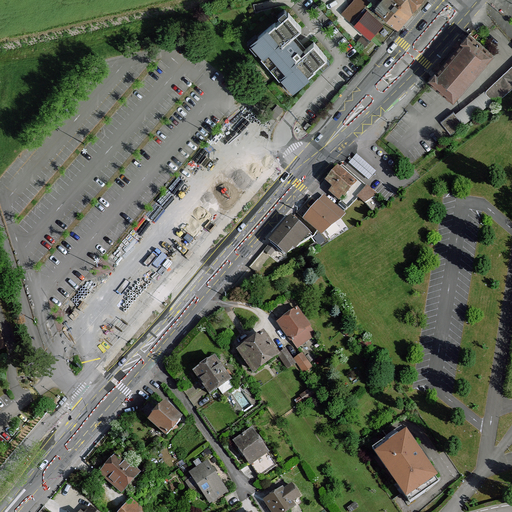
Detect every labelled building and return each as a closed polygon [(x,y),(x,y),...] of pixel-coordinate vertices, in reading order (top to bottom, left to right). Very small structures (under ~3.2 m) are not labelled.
[(399,27),(412,12),(409,9),(417,0),(383,0),(382,1),(376,8),(388,18),(398,27),(398,26),(399,27)] [(388,18),(376,8),(369,1),(352,21),(371,38),(388,18)] [(301,28),(288,13),(276,23),(275,22),(253,42),(265,55),(266,54),(283,73),(282,75),(293,88),(316,68),(315,68),(327,57),(314,42),(305,49),(298,41),(296,43),(291,37),(301,28)] [(433,82),(453,99),(492,54),(479,42),(470,35),(431,80),(433,82)] [(511,66),(511,67),(495,82),(497,84),(489,93),(498,102),(511,89),(511,66)] [(278,105),(271,112),(275,116),(282,109),(278,105)] [(453,112),(440,121),(449,134),(462,125),(453,112)] [(327,182),(334,188),(330,192),(338,200),(342,195),(344,196),(355,184),(338,169),(327,182)] [(365,203),(377,195),(368,187),(358,198),(365,203)] [(318,205),(306,219),(322,233),(337,220),(342,214),(334,207),(329,213),(318,205)] [(313,238),(291,220),(271,243),(272,244),(277,248),(286,255),(313,238)] [(315,243),(307,248),(311,253),(318,248),(315,243)] [(277,248),(272,244),(266,252),(271,256),(277,248)] [(297,348),(307,340),(301,333),(310,327),(298,309),(279,323),(297,348)] [(301,333),(307,340),(315,335),(310,327),(301,333)] [(241,352),(254,370),(277,355),(263,336),(241,352)] [(288,368),(295,363),(286,351),(279,356),(288,368)] [(295,359),(304,373),(312,368),(303,354),(295,359)] [(217,361),(220,366),(226,362),(222,357),(217,361)] [(196,373),(201,381),(205,386),(211,394),(230,380),(220,366),(217,361),(215,359),(196,373)] [(306,401),(317,393),(314,388),(302,396),(306,401)] [(140,411),(166,435),(181,420),(166,406),(162,407),(151,398),(140,411)] [(235,442),(250,464),(267,452),(252,430),(235,442)] [(416,450),(403,431),(389,441),(391,445),(383,451),(392,464),(388,467),(400,484),(404,481),(412,492),(420,486),(423,491),(438,481),(425,462),(428,460),(419,447),(416,450)] [(267,452),(250,464),(259,478),(277,466),(267,452)] [(122,490),(137,473),(118,456),(103,473),(122,490)] [(194,477),(200,486),(210,502),(226,492),(208,464),(192,474),(194,477)] [(200,486),(194,477),(188,482),(193,490),(200,486)] [(265,500),(272,511),(285,511),(294,507),(291,502),(299,496),(292,486),(284,491),(282,489),(265,500)] [(142,511),(131,501),(121,511),(142,511)]
